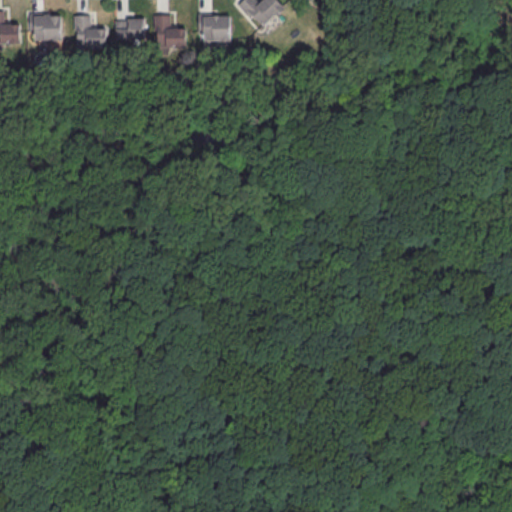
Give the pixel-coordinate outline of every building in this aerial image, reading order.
[(239,5),(244,0),(255,0),(257,2),(259,0),(275,0),(284,9),(263,28),(251,15),(249,16),(239,5)] [(0,12),(4,12),(5,24),(13,23),(13,27),(20,27),(20,46),(0,46),(0,12)] [(154,17),(171,16),(171,27),(180,27),(180,31),(186,31),(187,50),(158,51),(157,32),(155,32),(154,17)] [(74,17),(90,17),(90,28),(99,28),(99,31),(106,31),(106,51),(78,51),(77,33),(75,33),(74,17)] [(34,19),(62,18),(62,42),(34,43),(34,19)] [(203,19),(230,18),(231,42),(203,43),(203,19)] [(116,23),(144,22),(145,42),(117,43),(116,23)]
